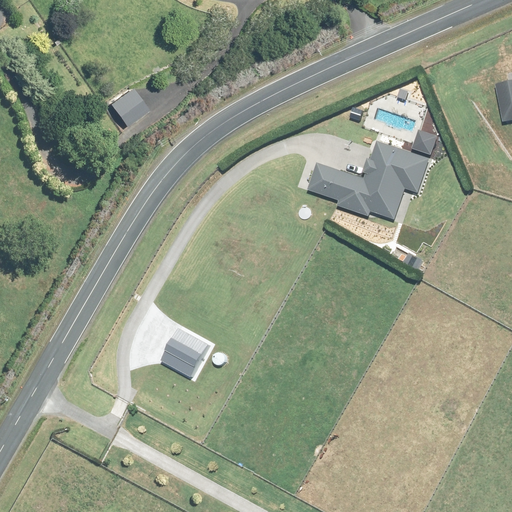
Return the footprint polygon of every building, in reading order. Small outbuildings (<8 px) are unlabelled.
[(119,14),(98,30),(141,86),(172,63),(136,17),(127,24),(119,14)] [(511,77),(491,81),(499,124),(511,121),(511,77)] [(135,84),(111,100),(128,124),(152,108),(135,84)] [(433,162),(378,144),(366,181),(317,165),(308,194),(338,205),(340,212),(365,221),(374,217),(398,225),(407,194),(415,197),(417,192),(422,193),(433,162)] [(409,254),(404,263),(418,271),(423,262),(409,254)]
